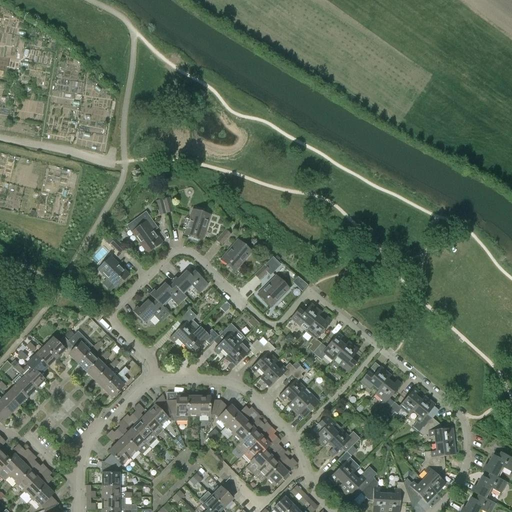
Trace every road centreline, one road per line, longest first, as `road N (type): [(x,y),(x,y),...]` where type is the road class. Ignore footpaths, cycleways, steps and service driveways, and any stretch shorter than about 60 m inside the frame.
road 1 (residential): [(431,511),(465,467),(460,418),(309,292),(270,324),(192,253),(170,253),(111,313),(150,359),(156,381)]
road 2 (residential): [(156,381),(226,380),(244,388),(294,437),(303,466)]
road 3 (residential): [(79,475),(93,434),(156,381)]
